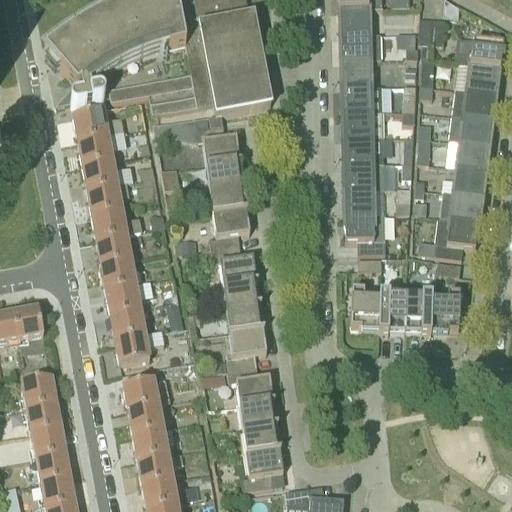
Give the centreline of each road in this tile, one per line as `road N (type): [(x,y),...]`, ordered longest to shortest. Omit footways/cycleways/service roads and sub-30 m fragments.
road 1 (residential): [(376,472),(309,479),(299,467),(256,151),(262,139),(307,133)]
road 2 (residential): [(373,376),(336,368),(319,340),(307,133)]
road 3 (residential): [(63,272),(13,0)]
road 4 (residential): [(109,511),(63,272)]
road 5 (residential): [(488,383),(511,164)]
road 6 (residential): [(307,133),(302,0)]
